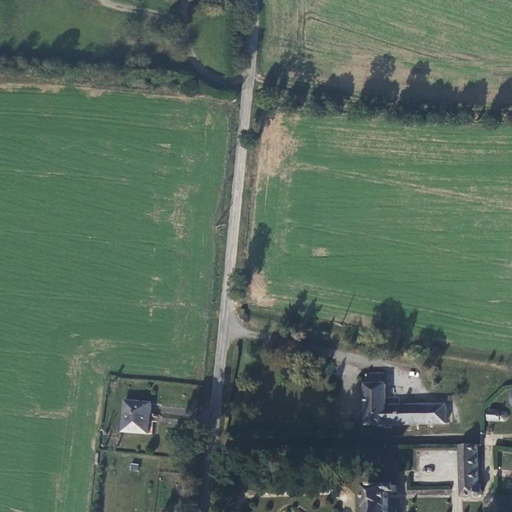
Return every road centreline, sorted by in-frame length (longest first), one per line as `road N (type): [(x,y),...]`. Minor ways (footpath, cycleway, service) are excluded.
road 1 (unclassified): [(249,0),(249,69),(201,511)]
road 2 (track): [(248,75),(411,100),(511,103)]
